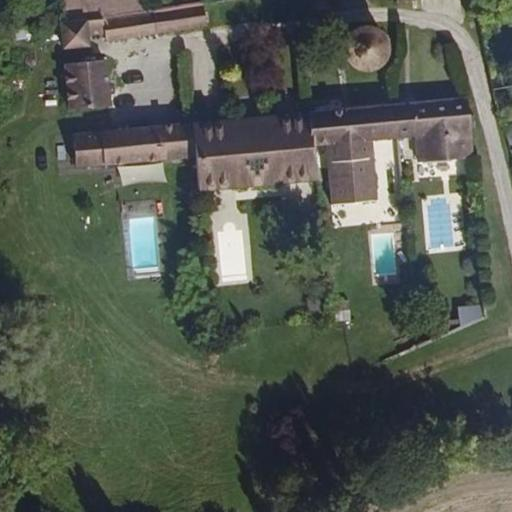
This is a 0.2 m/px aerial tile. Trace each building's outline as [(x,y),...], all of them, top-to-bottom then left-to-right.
[(143,13),(141,0),(58,0),(61,26),(88,21),(103,19),(143,13)] [(206,27),(203,5),(153,12),(156,34),(206,27)] [(156,34),(153,12),(143,13),(103,19),(104,29),(104,41),(156,34)] [(64,49),(90,47),(89,38),(88,21),(61,26),(61,30),(63,41),(64,49)] [(389,50),(390,44),(389,38),(385,33),(381,29),(375,27),(369,27),(363,29),(358,32),(354,37),(353,43),(353,49),(356,55),(360,60),(365,63),(371,64),(377,63),(383,60),(387,56),(389,50)] [(111,107),(107,61),(66,64),(69,110),(111,107)] [(468,164),(463,98),(406,103),(408,138),(411,169),(429,167),(444,166),(468,164)] [(408,138),(406,103),(396,104),(386,105),(389,139),(396,139),(408,138)] [(73,131),(76,168),(199,158),(201,191),(321,181),(318,147),(325,146),(330,203),(379,199),(374,141),(389,139),(386,105),(306,111),(191,121),(73,131)] [(445,179),(444,166),(429,167),(430,180),(436,179),(445,179)] [(280,197),(280,220),(308,220),(307,196),(280,197)]
